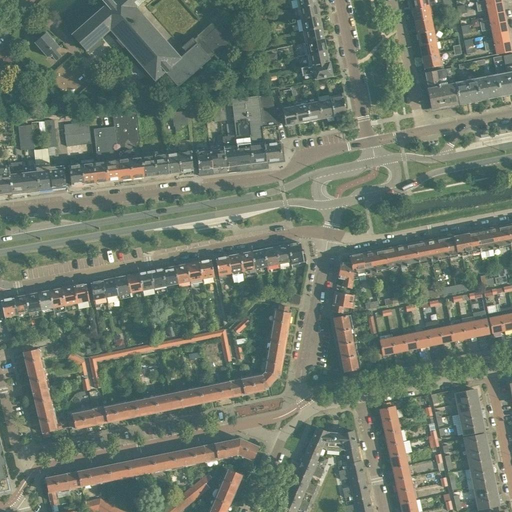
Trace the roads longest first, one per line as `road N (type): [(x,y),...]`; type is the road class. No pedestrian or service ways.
road 1 (residential): [(370,141),(261,180),(0,211)]
road 2 (residential): [(0,381),(15,450),(32,472),(243,424),(280,442)]
road 3 (secondary): [(328,172),(281,190),(0,240)]
road 4 (secondary): [(0,252),(284,203),(331,202)]
road 5 (residential): [(0,283),(291,232),(328,234)]
road 6 (residential): [(328,234),(372,241),(511,213)]
road 7 (residential): [(314,408),(301,389),(301,367),(328,234)]
road 8 (residential): [(457,126),(421,132),(394,0)]
road 9 (residential): [(370,141),(339,0)]
road 10 (residential): [(358,399),(490,373)]
road 11 (secondary): [(388,192),(435,172),(511,157)]
